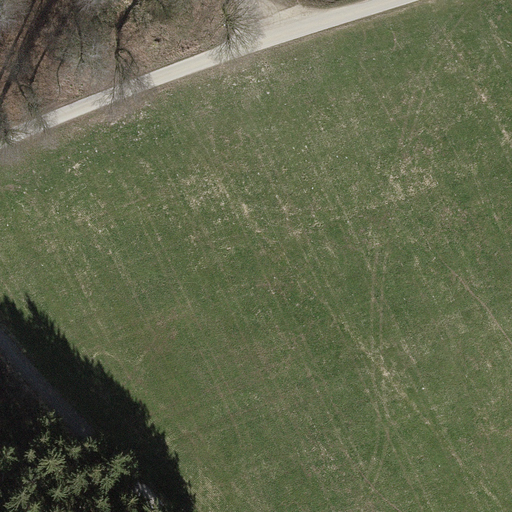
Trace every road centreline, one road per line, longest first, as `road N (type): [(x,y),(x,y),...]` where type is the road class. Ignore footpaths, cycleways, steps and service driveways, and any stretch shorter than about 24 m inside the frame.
road 1 (unclassified): [(0,140),(108,95),(392,0)]
road 2 (track): [(161,511),(0,326)]
